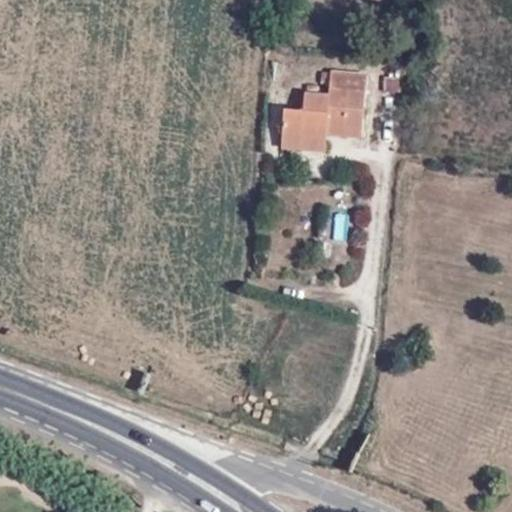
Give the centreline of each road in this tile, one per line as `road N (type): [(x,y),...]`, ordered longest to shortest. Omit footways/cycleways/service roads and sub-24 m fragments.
road 1 (secondary): [(0,385),(81,417),(205,484)]
road 2 (unclassified): [(369,511),(273,475),(205,484)]
